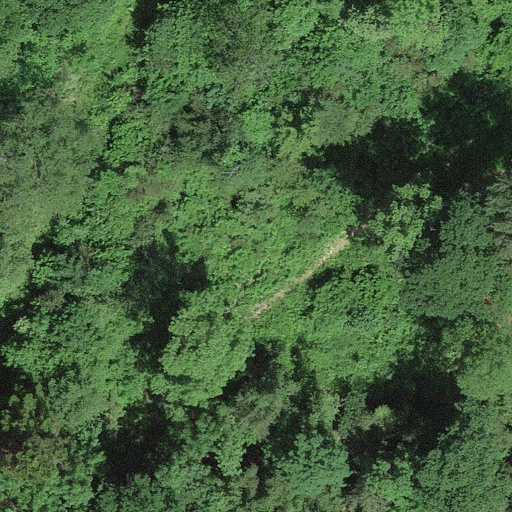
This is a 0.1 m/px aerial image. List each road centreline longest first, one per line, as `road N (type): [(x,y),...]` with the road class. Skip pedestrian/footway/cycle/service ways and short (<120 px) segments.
road 1 (track): [(0,506),(199,316),(511,69)]
road 2 (track): [(228,0),(0,336)]
